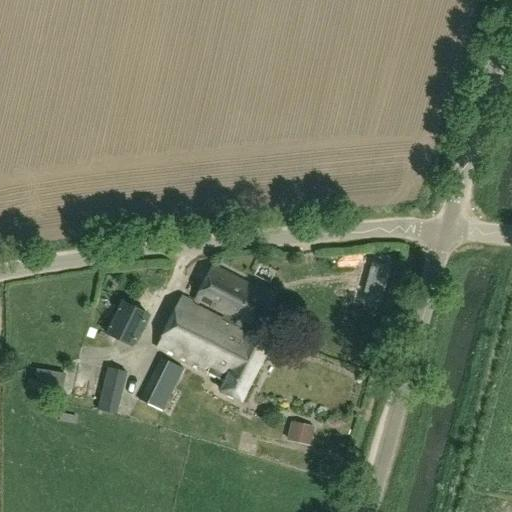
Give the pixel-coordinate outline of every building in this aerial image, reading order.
[(270,295),(212,267),(194,305),(181,299),(157,348),(226,382),(222,390),(243,400),(271,342),(251,333),(270,295)] [(106,333),(132,347),(148,314),(122,301),(106,333)] [(161,357),(139,401),(162,413),(184,369),(161,357)] [(126,372),(108,368),(98,411),(115,415),(126,372)] [(64,373),(40,369),(37,384),(36,392),(60,396),(64,373)] [(57,396),(55,404),(78,410),(80,401),(57,396)] [(288,426),(315,431),(318,414),(292,409),(288,426)] [(278,448),(320,462),(326,444),(285,430),(278,448)]
